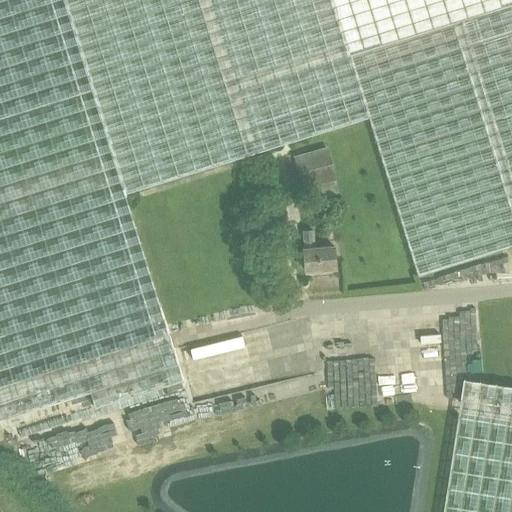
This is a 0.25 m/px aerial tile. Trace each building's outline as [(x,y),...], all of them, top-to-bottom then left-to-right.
[(511,0),(0,0),(0,421),(92,393),(97,408),(184,381),(126,194),(369,118),(419,277),(511,248),(511,0)] [(338,181),(328,147),(294,156),(304,190),(324,185),(327,196),(339,192),(336,182),(338,181)] [(261,171),(269,201),(283,197),(275,167),(261,171)] [(307,272),(337,270),(335,247),(315,249),(314,231),(305,232),(306,250),(305,250),(307,272)] [(511,511),(511,387),(465,380),(444,511),(511,511)]
